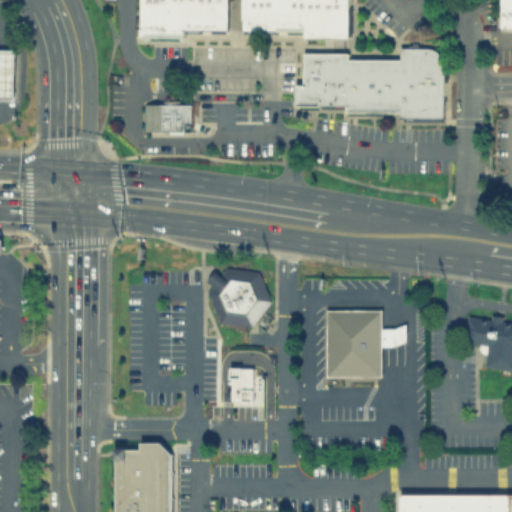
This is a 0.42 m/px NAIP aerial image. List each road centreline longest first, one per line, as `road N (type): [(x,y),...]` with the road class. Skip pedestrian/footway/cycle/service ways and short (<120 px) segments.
road 1 (primary): [(88,211),(483,263)]
road 2 (primary): [(327,198),(88,170)]
road 3 (primary): [(511,229),(327,198)]
road 4 (secondary): [(88,170),(84,52),(68,0)]
road 5 (secondary): [(43,6),(56,48),(58,169)]
road 6 (residential): [(465,222),(469,67)]
road 7 (secondary): [(58,340),(57,425),(68,478)]
road 8 (secondary): [(68,478),(86,426),(86,342)]
road 9 (secondary): [(86,342),(88,211)]
road 10 (secondary): [(58,209),(58,340)]
